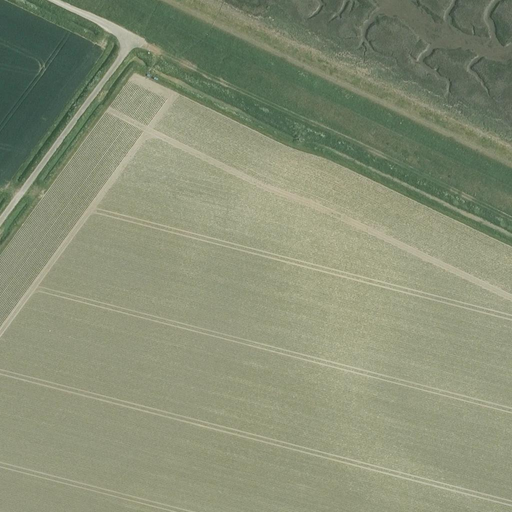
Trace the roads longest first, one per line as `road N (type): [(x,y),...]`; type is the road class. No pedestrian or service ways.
road 1 (track): [(511,223),(150,50),(125,47)]
road 2 (unclassified): [(0,221),(124,52),(119,33),(50,0)]
